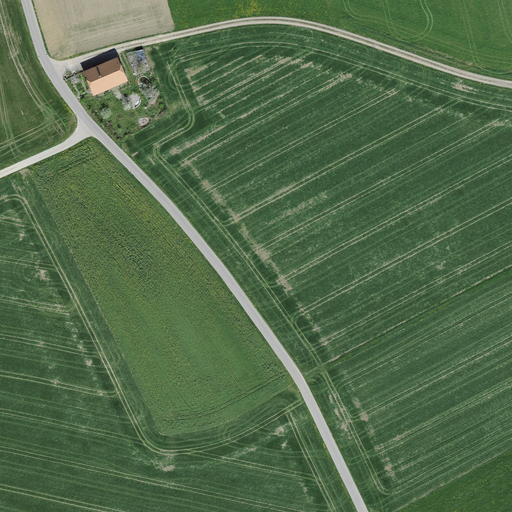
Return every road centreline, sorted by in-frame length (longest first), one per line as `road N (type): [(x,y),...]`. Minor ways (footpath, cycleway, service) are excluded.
road 1 (unclassified): [(363,511),(299,379),(205,250),(48,69),(25,0)]
road 2 (track): [(511,84),(284,20),(229,23),(48,69)]
